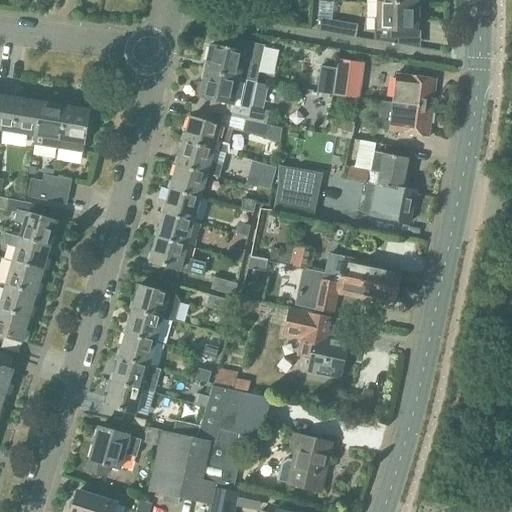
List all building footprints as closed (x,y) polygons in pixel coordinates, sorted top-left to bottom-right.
[(417,31),(418,4),(379,3),(379,19),(374,19),(374,31),(417,31)] [(355,38),(357,27),(317,19),(316,31),(355,38)] [(206,71),(245,79),(256,82),(264,46),(247,42),(229,38),(228,46),(226,46),(225,48),(211,45),(211,47),(206,71)] [(358,98),(363,65),(338,61),(334,94),(358,98)] [(321,67),(318,92),(332,94),(335,77),(336,70),(336,69),(321,67)] [(205,74),(200,97),(211,100),(209,111),(266,124),(269,112),(251,108),(256,82),(245,79),(206,71),(205,74)] [(432,107),(435,79),(395,74),(392,103),(393,103),(432,107)] [(34,138),(39,105),(6,99),(0,132),(34,138)] [(428,137),(432,107),(393,103),(389,132),(428,137)] [(59,150),(65,109),(39,105),(34,138),(33,143),(33,146),(59,150)] [(89,116),(90,113),(65,109),(59,150),(83,153),(86,128),(90,129),(92,116),(89,116)] [(224,155),(231,131),(190,119),(183,144),(224,155)] [(351,139),(354,123),(330,119),(327,135),(351,139)] [(246,120),(243,132),(256,135),(266,137),(269,125),(266,124),(246,120)] [(218,179),(224,155),(183,144),(177,167),(208,176),(218,179)] [(347,167),(345,179),(367,183),(376,185),(401,190),(403,190),(409,159),(375,152),(374,153),(371,171),(355,168),(349,167),(347,167)] [(266,165),(263,174),(271,176),(274,168),(266,165)] [(202,198),(208,176),(177,167),(171,190),(202,198)] [(282,168),(281,176),(274,212),(310,219),(311,219),(320,175),(282,168)] [(258,188),(260,177),(248,174),(245,185),(258,188)] [(68,195),(71,183),(42,177),(41,183),(40,189),(68,195)] [(66,206),(68,195),(40,189),(41,183),(31,181),(27,198),(66,206)] [(415,193),(403,190),(401,190),(376,185),(376,187),(370,216),(409,224),(411,212),(412,208),(413,207),(414,206),(415,204),(416,201),(414,199),(414,198),(414,197),(415,195),(415,194),(415,193)] [(195,223),(202,198),(171,190),(164,214),(195,223)] [(253,213),(255,201),(243,199),(240,210),(253,213)] [(53,248),(57,237),(53,236),(57,222),(29,215),(31,207),(0,200),(0,211),(16,215),(14,222),(23,225),(20,238),(50,247),(53,248)] [(188,246),(195,223),(164,214),(157,238),(188,246)] [(247,237),(249,226),(237,223),(234,234),(247,237)] [(19,239),(5,235),(2,245),(16,249),(13,260),(44,269),(50,247),(20,238),(19,239)] [(202,277),(205,266),(185,260),(188,246),(157,238),(150,264),(180,272),(180,271),(202,277)] [(295,248),(283,246),(281,252),(270,250),(267,262),(291,267),(291,269),(308,272),(313,251),(295,247),(295,248)] [(242,261),(244,250),(232,247),(229,258),(242,261)] [(361,266),(343,263),(344,259),(332,256),(330,268),(341,271),(340,277),(396,289),(399,274),(382,271),(383,267),(362,262),(361,266)] [(37,293),(44,269),(13,260),(6,284),(37,293)] [(396,289),(340,277),(338,287),(321,282),(314,312),(332,317),(337,293),(355,297),(354,300),(375,305),(376,302),(392,305),(396,289)] [(233,295),(236,285),(214,278),(211,289),(233,295)] [(0,311),(30,320),(37,293),(6,284),(0,306),(0,311)] [(139,287),(132,311),(162,320),(174,323),(180,303),(177,298),(169,295),(139,287)] [(228,313),(232,302),(209,295),(206,306),(228,313)] [(339,379),(347,344),(329,340),(333,320),(288,310),(283,336),(301,340),(298,358),(309,360),(306,372),(339,379)] [(0,337),(23,344),(30,320),(0,311),(0,337)] [(132,311),(126,333),(156,342),(162,320),(132,311)] [(126,333),(119,357),(149,366),(156,342),(126,333)] [(206,346),(204,355),(215,358),(216,358),(219,348),(207,345),(206,346)] [(11,370),(14,360),(0,355),(0,393),(5,395),(13,371),(11,370)] [(119,357),(112,381),(142,390),(154,393),(161,369),(149,366),(119,357)] [(199,369),(198,371),(196,379),(207,383),(208,383),(211,372),(199,369)] [(233,392),(235,381),(236,373),(218,369),(214,387),(233,392)] [(112,381),(105,408),(134,417),(142,390),(112,381)] [(245,395),(248,384),(235,381),(233,392),(245,395)] [(210,398),(207,408),(207,409),(200,427),(201,427),(198,437),(198,440),(209,442),(211,442),(203,477),(215,480),(214,484),(220,485),(232,488),(233,485),(237,466),(231,465),(235,448),(238,433),(259,439),(269,401),(245,395),(233,392),(214,387),(210,398)] [(207,408),(210,398),(208,398),(202,396),(198,395),(195,405),(207,408)] [(200,427),(176,421),(176,422),(174,432),(173,434),(198,440),(198,437),(201,427),(200,427)] [(196,504),(203,477),(211,442),(209,442),(198,440),(162,431),(147,427),(144,443),(158,446),(148,492),(196,504)] [(136,458),(141,442),(98,429),(88,461),(91,462),(88,472),(105,477),(108,467),(119,470),(124,455),(136,458)] [(319,492),(330,445),(293,435),(289,448),(295,449),(292,460),(288,459),(282,463),(277,481),(319,492)] [(208,507),(214,484),(215,480),(203,477),(196,504),(208,507)] [(235,511),(239,493),(215,487),(208,511),(235,511)] [(113,511),(116,504),(78,492),(76,498),(74,498),(73,499),(72,499),(71,500),(70,501),(69,502),(69,503),(68,505),(68,507),(69,509),(69,510),(70,511),(113,511)] [(490,511),(509,511),(511,504),(486,497),(483,510),(490,511)]
